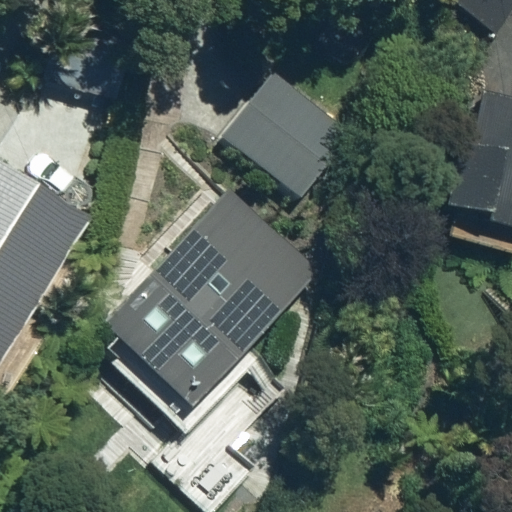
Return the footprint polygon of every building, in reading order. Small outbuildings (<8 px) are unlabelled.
[(511,0),(440,0),(438,4),(487,41),(511,6),(511,0)] [(222,154),(300,215),(352,146),(274,87),(222,154)] [(511,127),(459,115),(430,239),(511,257),(511,127)] [(0,375),(88,238),(0,180),(0,375)] [(94,349),(187,433),(317,290),(222,206),(94,349)]
